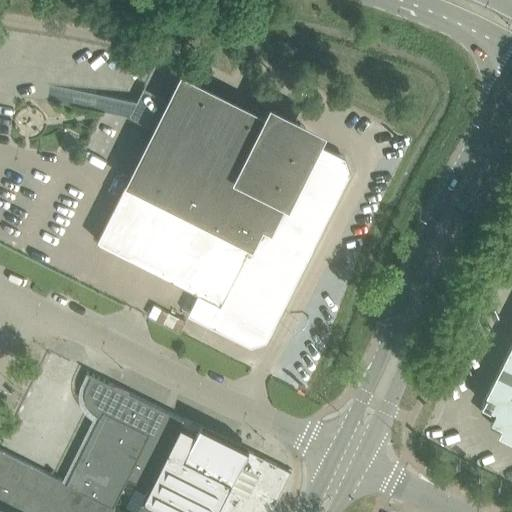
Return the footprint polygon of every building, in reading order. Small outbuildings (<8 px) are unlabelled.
[(149,86),(165,93),(178,65),(162,57),(149,86)] [(190,313),(251,344),(255,342),(266,339),(350,171),(345,157),(303,136),(303,137),(302,137),(297,134),(286,128),(285,127),(255,112),(184,76),(172,100),(158,129),(142,161),(151,166),(142,184),(128,177),(97,240),(200,291),(190,313)] [(511,342),(482,401),(496,408),(490,420),(502,426),(499,431),(511,437),(511,342)] [(127,477),(148,488),(183,418),(92,373),(87,385),(85,389),(85,393),(85,397),(88,405),(90,408),(93,411),(97,413),(101,415),(67,482),(0,448),(0,504),(15,511),(110,511),(114,505),(127,477)] [(183,417),(183,418),(148,488),(135,511),(270,511),(291,470),(183,417)]
